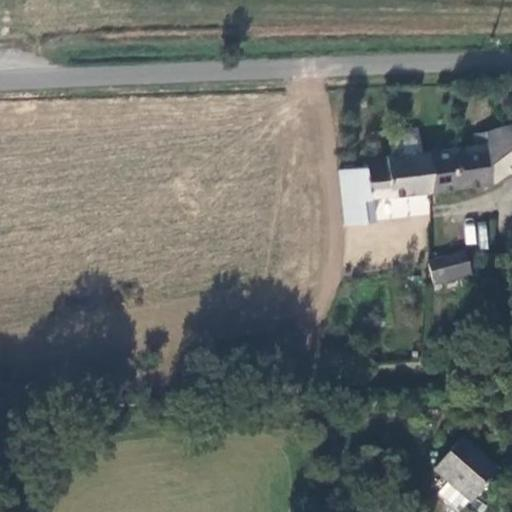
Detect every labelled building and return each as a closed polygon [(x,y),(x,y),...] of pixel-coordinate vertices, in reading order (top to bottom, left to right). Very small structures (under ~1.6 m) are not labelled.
[(491,184),(511,168),(511,122),(472,128),(474,143),(453,146),(458,187),(491,184)] [(419,124),(388,125),(389,128),(391,156),(422,152),(419,124)] [(434,189),(458,187),(453,146),(430,151),(434,189)] [(370,195),(434,189),(430,151),(422,152),(391,156),(385,156),(385,160),(363,162),(363,167),(341,171),(346,222),(373,221),(370,195)] [(487,222),(464,222),(463,247),(486,247),(487,222)] [(466,254),(428,263),(431,284),(470,273),(466,254)] [(480,267),(482,271),(487,272),(492,270),(494,267),(494,260),(490,258),(484,258),(481,262),(480,267)] [(496,473),(457,439),(431,472),(445,483),(435,495),(453,511),(459,511),(467,503),(470,506),(496,473)]
